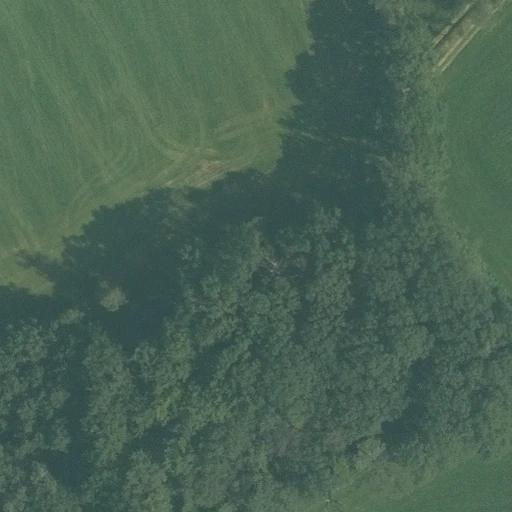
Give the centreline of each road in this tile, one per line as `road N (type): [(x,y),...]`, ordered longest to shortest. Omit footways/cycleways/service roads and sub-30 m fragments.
road 1 (tertiary): [(274,511),(362,302),(384,218),(395,131),(383,0)]
road 2 (track): [(328,389),(85,508)]
